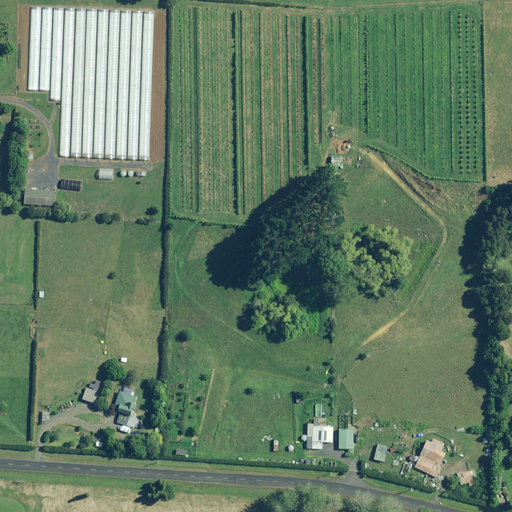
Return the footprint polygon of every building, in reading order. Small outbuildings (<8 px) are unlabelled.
[(57,191),(26,189),(25,204),(56,206),(57,191)] [(101,392),(87,388),(83,400),(97,404),(101,392)] [(139,397),(120,392),(114,413),(120,415),(117,423),(135,428),(138,419),(131,417),(133,408),(135,409),(139,397)] [(51,413),(44,412),(42,422),(49,423),(51,413)] [(316,427),(317,419),(312,419),(312,426),(312,436),(306,436),(306,449),(322,449),(322,442),(332,442),(332,427),(316,427)] [(353,449),(352,430),(338,430),(339,449),(353,449)] [(428,440),(419,458),(417,457),(415,462),(417,463),(415,468),(436,478),(441,468),(438,467),(445,453),(441,450),(444,444),(433,439),(431,442),(428,440)] [(387,447),(377,444),(373,460),(383,462),(387,447)] [(476,479),(474,470),(457,474),(460,485),(468,483),(469,486),(475,485),(474,480),(476,479)]
